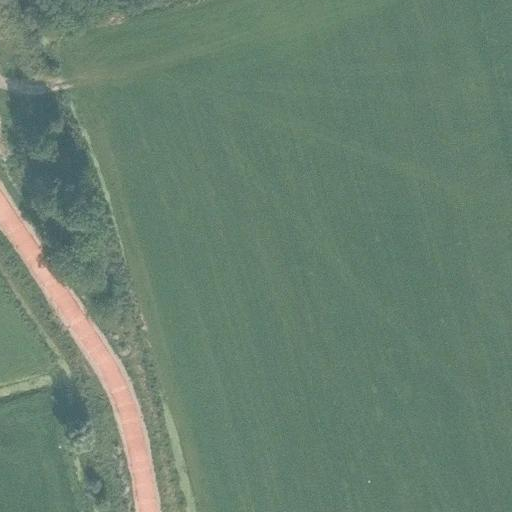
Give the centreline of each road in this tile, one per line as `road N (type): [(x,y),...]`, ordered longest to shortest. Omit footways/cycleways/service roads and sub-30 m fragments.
road 1 (unclassified): [(149,511),(129,411),(0,205)]
road 2 (track): [(0,114),(11,100),(255,0)]
